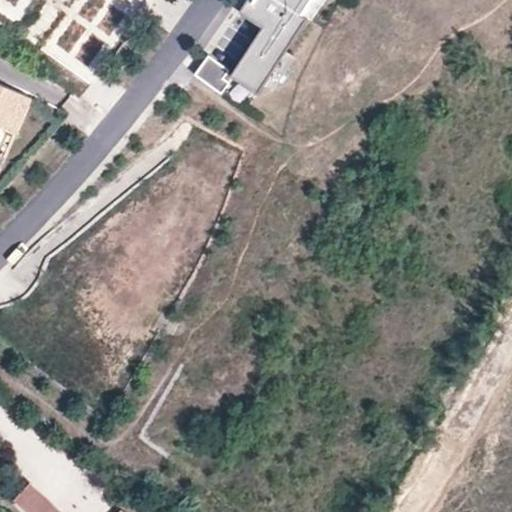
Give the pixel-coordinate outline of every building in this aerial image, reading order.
[(87,63),(121,12),(102,0),(64,0),(42,33),(87,63)] [(318,0),(259,0),(257,4),(253,1),(245,14),(268,29),(236,78),(263,96),(312,21),(307,18),(318,0)] [(236,76),(215,61),(201,80),(228,100),(236,88),(230,84),(236,76)] [(33,100),(0,85),(0,138),(5,128),(18,135),(33,100)] [(44,496),(31,484),(16,500),(29,511),(44,496)] [(61,511),(44,496),(29,511),(61,511)]
